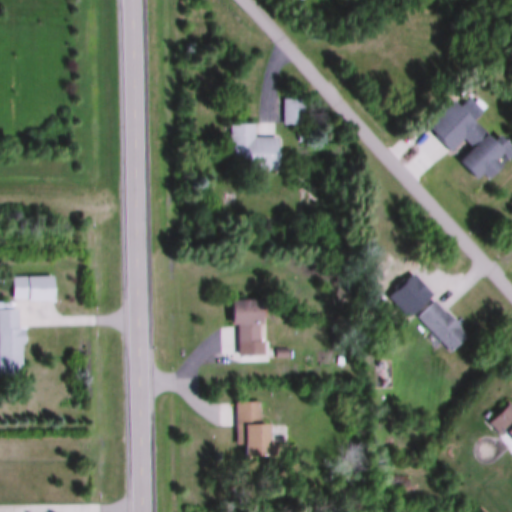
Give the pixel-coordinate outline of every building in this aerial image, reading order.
[(383,25),(397,41),(409,31),(416,39),(410,44),(428,64),(408,82),(384,55),(370,68),(355,50),(383,25)] [(483,108),(474,117),(462,103),(471,95),(483,108)] [(280,97),(301,97),(300,122),(279,122),(280,97)] [(473,177),(457,159),(471,146),(463,137),(449,150),(427,124),(457,98),(492,139),(500,133),(511,146),(511,152),(484,177),(479,172),(473,177)] [(244,156),(226,156),(226,121),(250,121),(250,135),(274,135),(273,168),(243,168),(244,156)] [(8,276),(49,275),(50,300),(23,300),(23,297),(9,298),(8,276)] [(259,339),(260,353),(235,353),(234,322),(228,322),(227,299),(256,298),(257,322),(254,322),(254,339),(259,339)] [(457,326),(456,327),(463,334),(447,349),(414,315),(430,300),(440,310),(441,309),(457,326)] [(20,328),(20,342),(18,342),(18,363),(15,363),(16,375),(0,375),(0,307),(14,307),(15,327),(17,326),(17,328),(20,328)] [(256,421),(263,421),(264,437),(271,437),(272,453),(240,454),(239,426),(232,426),(231,399),(255,399),(256,421)] [(485,420),(506,400),(511,406),(511,439),(502,429),(498,433),(485,420)]
